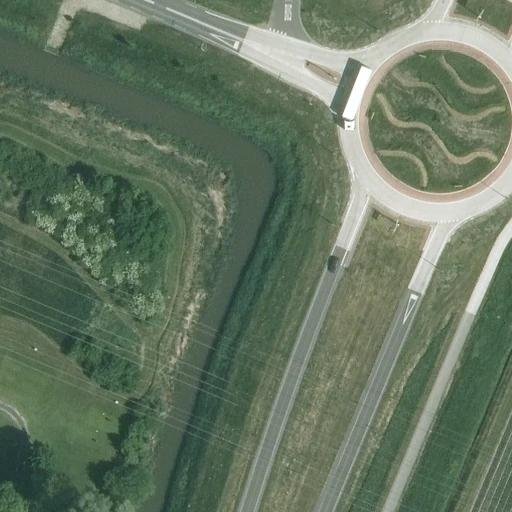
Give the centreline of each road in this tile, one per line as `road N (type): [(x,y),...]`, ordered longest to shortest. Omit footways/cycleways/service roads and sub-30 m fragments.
road 1 (trunk): [(368,181),(246,511)]
road 2 (trunk): [(324,511),(449,214)]
road 3 (primary): [(287,59),(143,0)]
